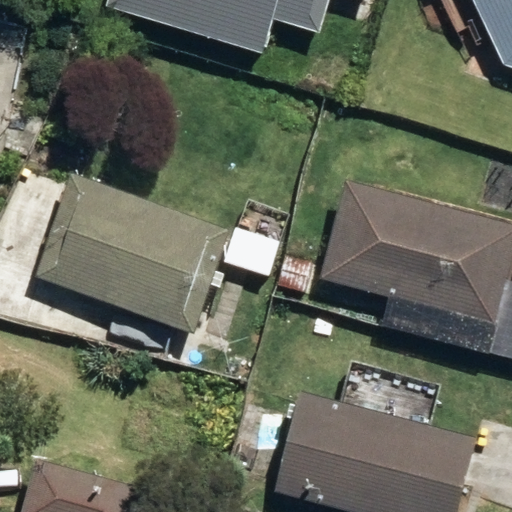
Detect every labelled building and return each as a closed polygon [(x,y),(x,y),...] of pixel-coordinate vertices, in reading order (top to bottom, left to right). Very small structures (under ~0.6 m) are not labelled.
[(101,0),(100,5),(249,54),(260,18),(304,34),(315,0),(101,0)] [(511,0),(459,0),(491,67),(511,74),(511,0)] [(392,25),(408,55),(434,41),(419,11),(392,25)] [(437,181),(511,205),(511,170),(447,150),(437,181)] [(48,176),(13,275),(169,331),(204,232),(48,176)] [(305,280),(477,326),(502,230),(332,184),(305,280)] [(267,290),(295,295),(302,263),(273,258),(267,290)] [(258,495),(322,511),(433,511),(452,439),(283,395),(258,495)] [(151,511),(154,499),(17,463),(4,511),(151,511)]
